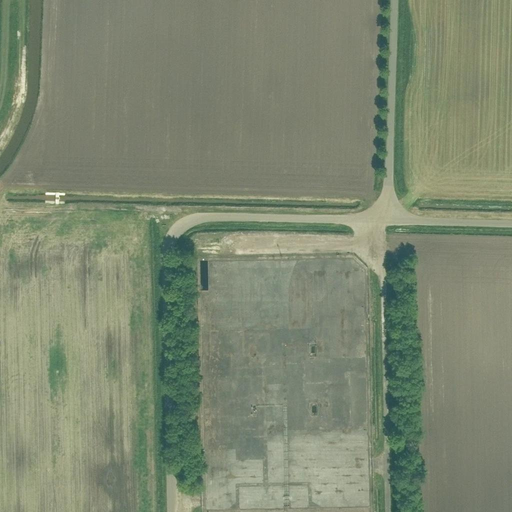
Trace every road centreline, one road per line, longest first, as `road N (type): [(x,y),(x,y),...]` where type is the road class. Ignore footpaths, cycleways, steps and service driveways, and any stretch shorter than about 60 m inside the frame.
road 1 (unclassified): [(386,219),(199,216),(173,232),(165,265),(170,511)]
road 2 (unclassified): [(386,219),(394,0)]
road 3 (unclassified): [(511,223),(386,219)]
